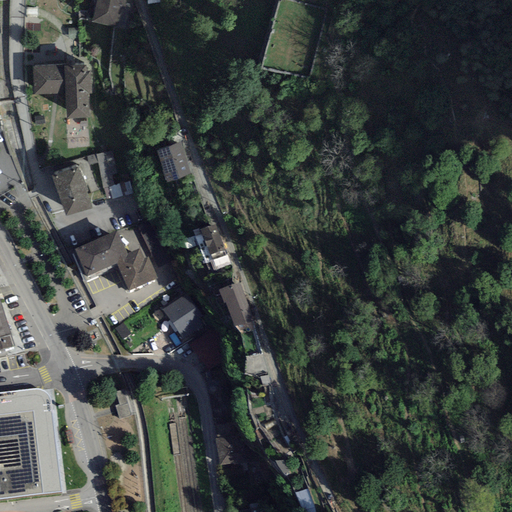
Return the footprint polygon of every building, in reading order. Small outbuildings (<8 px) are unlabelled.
[(97,0),(92,22),(124,30),(130,4),(126,3),(126,0),(97,0)] [(87,65),(84,65),(84,63),(75,64),(32,66),(34,95),(65,93),(67,119),(90,118),(89,94),(91,94),(90,71),(87,71),(87,65)] [(35,117),(36,125),(45,124),(44,116),(35,117)] [(191,174),(181,142),(156,150),(167,182),(191,174)] [(91,164),(100,162),(104,185),(111,184),(113,197),(133,193),(131,181),(119,183),(113,151),(89,155),(91,164)] [(79,167),(53,177),(67,217),(93,208),(79,167)] [(229,264),(216,225),(202,230),(215,269),(229,264)] [(154,226),(141,231),(157,267),(170,261),(154,226)] [(75,250),(87,276),(116,263),(128,258),(126,253),(116,231),(75,250)] [(116,263),(129,291),(158,277),(149,257),(144,259),(139,248),(126,253),(128,258),(116,263)] [(253,320),(240,283),(222,290),(219,291),(224,303),(227,302),(235,327),(253,320)] [(185,294),(163,309),(183,339),(206,323),(185,294)] [(0,303),(0,351),(14,347),(0,303)] [(214,328),(189,346),(200,361),(225,344),(214,328)] [(220,371),(207,374),(215,419),(228,417),(220,371)] [(0,415),(52,410),(51,399),(49,396),(47,393),(44,391),(40,389),(37,389),(0,393),(0,415)] [(134,416),(126,391),(114,395),(122,420),(134,416)] [(0,499),(62,492),(52,410),(0,415),(0,499)] [(217,441),(214,442),(219,469),(250,463),(248,451),(244,451),(243,446),(238,446),(234,423),(214,427),(217,441)] [(315,511),(315,506),(308,489),(295,493),(302,511),(303,511),(315,511)]
